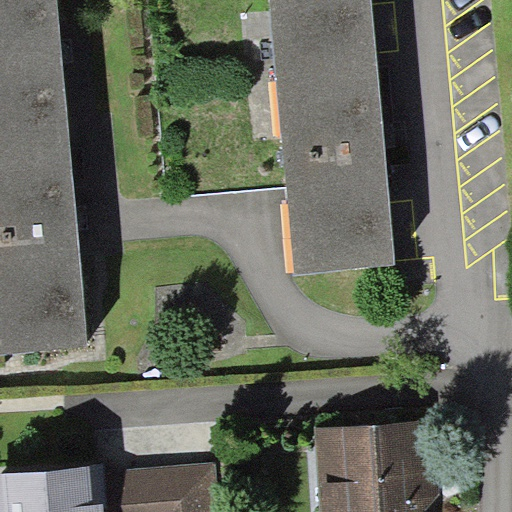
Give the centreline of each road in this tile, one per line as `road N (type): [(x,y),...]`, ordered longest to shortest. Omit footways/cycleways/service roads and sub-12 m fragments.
road 1 (residential): [(475,380),(75,413)]
road 2 (residential): [(475,380),(443,325),(417,0)]
road 3 (residential): [(484,511),(475,380)]
